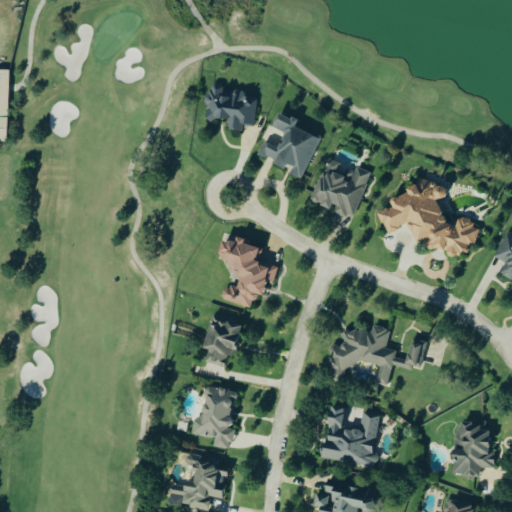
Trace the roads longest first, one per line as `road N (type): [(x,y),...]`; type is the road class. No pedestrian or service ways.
road 1 (residential): [(511,362),(480,324),(448,304),(310,250),(251,211),(221,211),(213,192),(237,181),(248,188),(251,211)]
road 2 (residential): [(330,259),(286,403),(270,511)]
